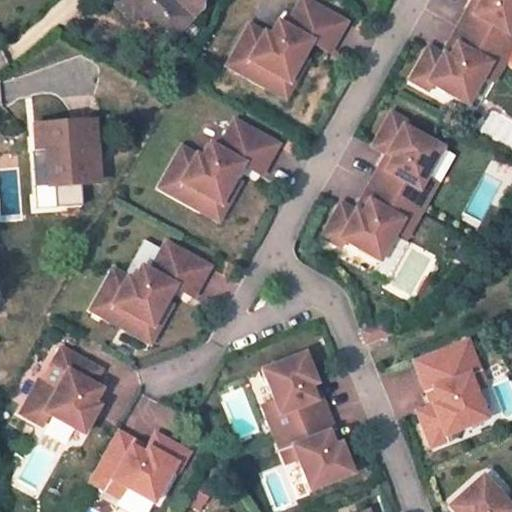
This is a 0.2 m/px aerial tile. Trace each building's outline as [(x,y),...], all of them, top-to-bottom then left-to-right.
[(108,0),(132,22),(140,14),(167,40),(193,14),(200,7),(200,1),(200,0),(108,0)] [(336,21),(299,0),(290,0),(277,25),(268,20),(260,34),(241,23),(218,63),(261,87),(268,74),(279,80),(301,40),(307,42),(320,50),(336,21)] [(511,0),(478,0),(472,12),(467,9),(450,39),(455,42),(448,55),(428,45),(410,77),(428,87),(432,82),(467,101),(482,73),(489,61),(500,67),(511,45),(511,34),(506,31),(511,19),(511,0)] [(268,74),(261,87),(277,96),(307,42),(301,40),(279,80),(268,74)] [(500,67),(489,61),(482,73),(493,79),(500,67)] [(410,121),(391,111),(373,144),(392,155),(385,168),(379,165),(362,196),(368,198),(361,211),(341,200),(323,234),(341,244),(344,238),(379,257),(395,229),(402,217),(413,223),(429,193),(419,187),(425,175),(441,147),(406,127),(410,121)] [(269,144),(225,119),(209,147),(201,143),(193,157),(173,145),(151,186),(194,210),(201,197),(211,203),(234,162),(239,166),(252,173),(269,144)] [(97,183),(93,122),(32,125),(33,150),(45,149),(48,186),(97,183)] [(33,188),(48,186),(45,149),(33,150),(30,151),(33,188)] [(239,166),(234,162),(211,203),(201,197),(194,210),(209,219),(239,166)] [(436,182),(425,175),(419,187),(429,193),(436,182)] [(413,223),(402,217),(395,229),(406,235),(413,223)] [(200,266),(157,241),(141,269),(132,265),(124,279),(105,268),(83,308),(126,332),(134,320),(144,325),(167,285),(172,288),(184,295),(200,266)] [(134,320),(126,332),(142,341),(172,288),(167,285),(144,325),(134,320)] [(377,311),(356,320),(361,331),(382,323),(377,311)] [(462,329),(409,350),(421,381),(427,379),(432,392),(412,400),(426,436),(446,428),(443,421),(480,407),(468,376),(463,364),(474,360),(462,329)] [(36,391),(17,423),(37,434),(43,424),(77,443),(92,416),(86,413),(94,399),(85,394),(93,380),(54,358),(46,373),(60,381),(50,398),(36,391)] [(310,387),(296,358),(256,378),(270,408),(276,419),(264,424),(280,456),(291,451),(296,463),(311,492),(351,473),(338,444),(332,447),(326,434),(331,431),(316,400),(311,402),(304,390),(310,387)] [(474,360),(463,364),(468,376),(479,371),(474,360)] [(270,408),(259,413),(264,424),(276,419),(270,408)] [(132,445),(117,436),(89,487),(104,495),(110,484),(121,491),(150,507),(169,473),(175,476),(185,457),(152,439),(141,458),(128,451),(132,445)] [(291,451),(280,456),(285,468),(296,463),(291,451)] [(511,511),(511,504),(505,497),(483,472),(450,502),(458,511),(511,511)] [(121,491),(110,484),(104,495),(116,502),(121,491)]
